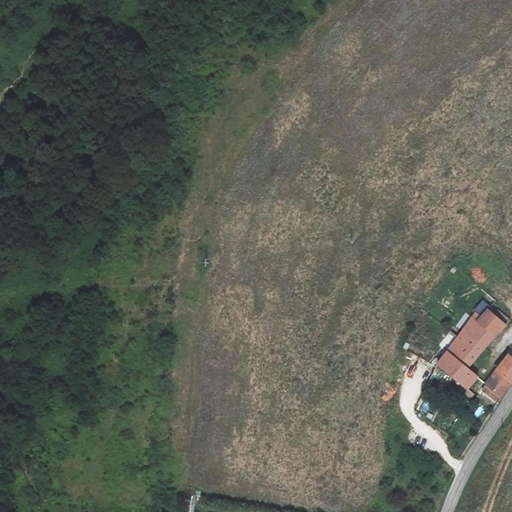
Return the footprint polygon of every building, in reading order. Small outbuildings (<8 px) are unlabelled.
[(440,306),(445,311),(454,302),(449,297),(440,306)] [(480,314),(489,306),(484,301),(475,309),(480,314)] [(465,389),(476,378),(467,369),(509,319),(497,308),(493,313),(488,310),(480,317),(475,313),(444,355),(440,363),(441,364),(465,389)] [(450,331),(440,343),(447,348),(456,336),(450,331)] [(499,398),(511,381),(511,360),(507,357),(484,388),(499,398)]
